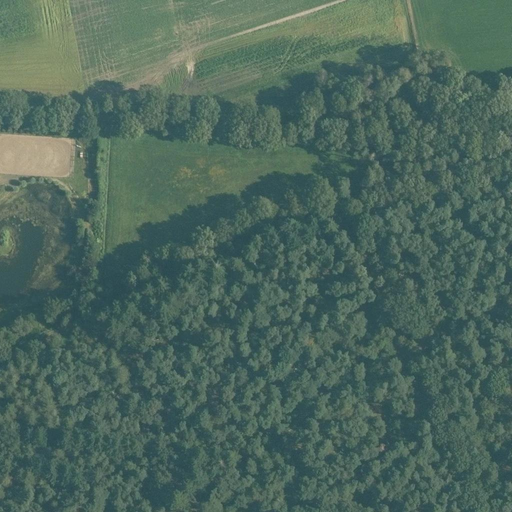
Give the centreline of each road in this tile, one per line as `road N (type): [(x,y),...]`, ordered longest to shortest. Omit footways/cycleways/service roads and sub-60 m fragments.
road 1 (track): [(0,363),(117,299),(335,207),(511,158)]
road 2 (track): [(505,160),(353,132),(0,115)]
